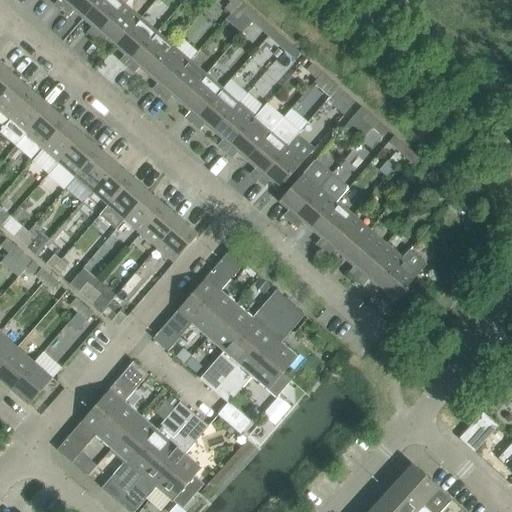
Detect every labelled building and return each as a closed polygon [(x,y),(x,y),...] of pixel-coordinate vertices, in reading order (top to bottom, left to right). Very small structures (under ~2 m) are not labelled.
[(61,11),(70,0),(57,0),(54,4),(61,11)] [(99,0),(70,0),(61,11),(69,17),(74,11),(83,18),(99,0)] [(86,33),(94,39),(124,4),(119,0),(99,0),(83,18),(92,26),(86,33)] [(127,0),(124,4),(130,9),(137,0),(127,0)] [(239,0),(227,0),(228,0),(222,6),(230,13),(241,1),(239,0)] [(247,28),(252,22),(257,15),(241,1),(230,13),(247,28)] [(107,39),(116,47),(141,18),(130,9),(124,4),(94,39),(101,46),(107,39)] [(268,25),(257,15),(252,22),(262,31),(268,25)] [(119,61),(126,67),(157,32),(141,18),(116,47),(125,54),(119,61)] [(140,67),(148,75),(173,46),(157,32),(126,67),(134,74),(140,67)] [(284,50),(290,44),(279,35),(274,41),(284,50)] [(300,53),(290,44),(284,50),(295,60),(300,53)] [(151,89),(159,96),(190,60),(173,46),(148,75),(157,83),(151,89)] [(276,59),(281,53),(277,49),(272,55),(276,59)] [(283,54),(273,64),(280,71),(289,60),(287,58),(283,54)] [(172,96),(181,103),(206,75),(190,60),(159,96),(167,102),(172,96)] [(0,97),(17,78),(0,64),(0,97)] [(317,79),(322,73),(312,64),(306,70),(317,79)] [(317,79),(313,83),(330,97),(338,87),(333,82),(322,73),(317,79)] [(184,117),(192,124),(222,89),(206,75),(181,103),(190,111),(184,117)] [(0,97),(0,111),(10,120),(33,93),(17,78),(0,97)] [(205,124),(214,131),(238,103),(246,94),(230,80),(222,89),(192,124),(199,130),(205,124)] [(330,97),(327,100),(344,115),(350,108),(355,102),(344,92),(338,87),(330,97)] [(10,120),(0,131),(0,132),(16,146),(26,134),(50,107),(33,93),(10,120)] [(217,146),(224,152),(255,117),(238,103),(214,131),(222,139),(217,146)] [(26,134),(43,148),(66,121),(50,107),(26,134)] [(238,152),(246,160),(280,121),(264,107),(255,117),(224,152),(232,159),(238,152)] [(286,121),(303,131),(311,119),(294,108),(286,121)] [(372,128),(378,122),(367,112),(362,119),(372,128)] [(257,181),(287,145),(298,133),(282,119),(280,121),(246,160),(255,167),(249,174),(257,181)] [(82,135),(66,121),(43,148),(59,162),(82,135)] [(388,131),(378,122),(372,128),(382,137),(388,131)] [(59,162),(76,177),(99,150),(82,135),(59,162)] [(404,156),(410,150),(399,141),(394,147),(404,156)] [(304,160),(287,145),(257,181),(264,187),(270,180),(279,188),(278,189),(279,189),(304,160)] [(115,164),(99,150),(76,177),(92,191),(115,164)] [(420,160),(410,150),(404,156),(415,166),(420,160)] [(394,152),(386,161),(394,167),(402,158),(394,152)] [(314,160),(278,202),(279,203),(280,202),(288,209),(282,216),(290,222),(331,175),(314,160)] [(92,191),(108,205),(132,178),(115,164),(92,191)] [(426,176),(435,186),(442,181),(432,171),(426,176)] [(303,222),(312,230),(337,201),(346,190),(345,189),(346,188),(331,175),(290,222),(298,229),(303,222)] [(148,192),(132,178),(108,205),(125,219),(148,192)] [(442,181),(435,186),(445,197),(451,191),(442,181)] [(125,219),(141,234),(165,207),(148,192),(125,219)] [(465,208),(456,197),(450,203),(459,213),(465,208)] [(315,244),(323,251),(353,216),(337,201),(312,230),(321,238),(315,244)] [(181,221),(165,207),(141,234),(158,248),(181,221)] [(336,251),(345,258),(370,230),(353,216),(323,251),(330,257),(336,251)] [(12,217),(3,227),(13,236),(20,242),(28,232),(22,226),(12,217)] [(158,248),(174,262),(198,235),(181,221),(158,248)] [(348,272),(355,279),(386,244),(370,230),(345,258),(353,266),(348,272)] [(35,237),(28,232),(20,242),(27,247),(35,237)] [(0,245),(9,252),(15,246),(6,238),(0,245)] [(369,279),(377,287),(402,258),(386,244),(355,279),(363,286),(369,279)] [(23,253),(15,246),(9,252),(18,260),(23,253)] [(229,250),(191,294),(222,321),(236,304),(220,290),(230,279),(222,272),(236,256),(229,250)] [(380,301),(388,308),(426,265),(410,250),(403,258),(402,258),(377,287),(386,294),(380,301)] [(46,264),(52,270),(61,260),(54,254),(46,264)] [(68,266),(61,260),(52,270),(59,276),(68,266)] [(35,275),(44,282),(49,276),(41,268),(35,275)] [(58,283),(49,276),(44,282),(52,290),(58,283)] [(260,278),(254,285),(263,293),(269,286),(260,278)] [(85,298),(94,288),(87,282),(78,292),(85,298)] [(100,294),(94,288),(85,298),(92,304),(100,294)] [(191,324),(207,338),(222,321),(191,294),(153,339),(159,344),(173,328),(182,335),(191,324)] [(236,304),(222,321),(252,347),(290,303),(284,297),(270,314),(262,307),(252,318),(236,304)] [(84,306),(75,298),(70,305),(78,312),(84,306)] [(290,303),(252,347),(283,373),(297,356),(281,342),(290,331),(282,324),(296,308),(290,303)] [(78,312),(87,320),(92,313),(84,306),(78,312)] [(118,327),(127,317),(120,311),(111,321),(118,327)] [(207,386),(214,391),(252,347),(222,321),(207,338),(223,352),(213,362),(222,370),(207,386)] [(0,333),(0,368),(18,348),(0,333)] [(252,347),(214,391),(220,396),(234,380),(242,387),(251,376),(276,398),(281,393),(289,384),(291,381),(283,373),(252,347)] [(0,368),(0,379),(12,390),(35,363),(18,348),(0,368)] [(133,361),(95,406),(126,432),(140,415),(125,401),(134,390),(126,383),(140,367),(133,361)] [(52,378),(35,363),(12,390),(29,405),(52,378)] [(228,402),(225,405),(217,414),(218,414),(240,434),(251,422),(228,402)] [(111,449),(126,432),(95,406),(57,450),(63,456),(77,439),(86,446),(95,435),(111,449)] [(126,432),(156,458),(194,414),(188,408),(174,425),(166,418),(156,429),(140,415),(126,432)] [(483,412),(459,438),(474,452),(498,426),(483,413),(483,412)] [(200,419),(194,414),(156,458),(197,494),(205,485),(194,476),(201,468),(185,453),(194,442),(186,435),(200,419)] [(111,497),(117,502),(156,458),(126,432),(111,449),(127,463),(117,474),(125,481),(111,497)] [(511,443),(498,458),(511,470),(511,443)] [(156,458),(117,502),(124,508),(138,491),(146,498),(155,488),(172,502),(172,501),(183,510),(197,494),(156,458)] [(397,481),(430,511),(440,511),(452,499),(413,464),(397,481)] [(430,511),(397,481),(381,498),(396,511),(430,511)] [(396,511),(381,498),(368,511),(396,511)]
